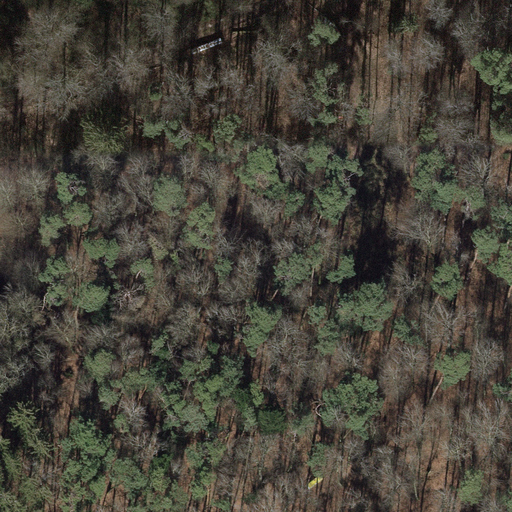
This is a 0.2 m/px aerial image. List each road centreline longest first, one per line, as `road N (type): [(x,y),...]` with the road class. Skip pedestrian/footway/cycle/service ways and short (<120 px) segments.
road 1 (track): [(329,511),(363,53),(357,0)]
road 2 (track): [(295,0),(0,123)]
